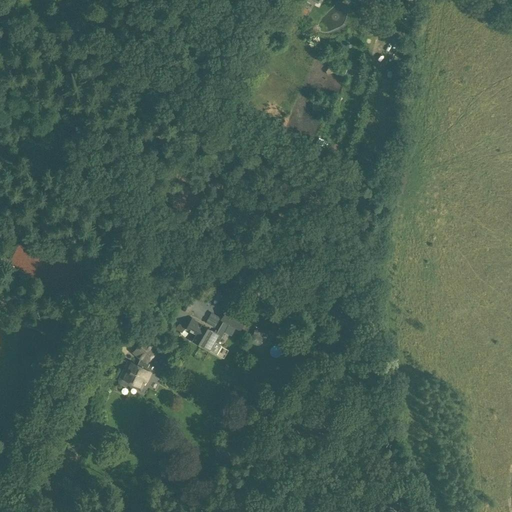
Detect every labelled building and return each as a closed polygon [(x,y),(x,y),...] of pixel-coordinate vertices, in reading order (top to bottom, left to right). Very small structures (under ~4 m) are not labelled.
[(331,107),(315,102),(312,109),(321,112),(321,113),(329,116),(331,107)] [(178,332),(181,334),(186,328),(197,334),(193,341),(209,350),(214,342),(217,344),(228,325),(234,329),(239,321),(238,320),(241,315),(231,310),(228,315),(226,313),(221,321),(223,322),(216,333),(202,325),(203,324),(192,317),(186,328),(183,326),(178,332)] [(270,319),(259,316),(255,331),(254,331),(253,335),(252,335),(250,336),(249,338),(249,341),(250,343),(255,346),(256,346),(258,346),(260,345),(261,343),(261,340),(260,338),(262,333),(265,334),(270,319)] [(131,364),(123,382),(140,390),(152,366),(157,368),(161,360),(153,354),(159,346),(147,336),(133,352),(142,358),(137,367),(131,364)] [(237,445),(217,441),(214,457),(234,461),(237,445)]
